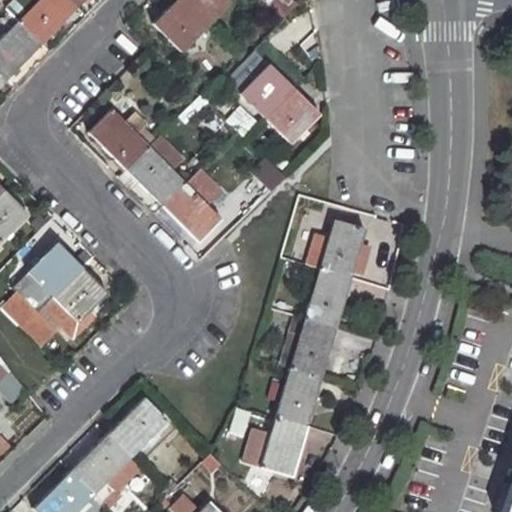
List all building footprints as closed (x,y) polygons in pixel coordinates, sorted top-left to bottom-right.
[(13,0),(6,8),(17,18),(34,0),(13,0)] [(69,0),(38,0),(18,21),(41,45),(77,8),(69,0)] [(178,0),(174,0),(152,23),(181,51),(206,27),(178,0)] [(229,0),(178,0),(206,27),(230,1),(229,0)] [(18,21),(0,39),(0,75),(5,81),(41,45),(18,21)] [(268,65),(241,94),(266,118),(293,89),(268,65)] [(293,89),(266,118),(291,143),(319,114),(293,89)] [(245,109),(229,118),(240,135),(255,126),(245,109)] [(111,110),(87,132),(127,170),(149,148),(156,140),(144,128),(146,125),(134,113),(124,123),(111,110)] [(149,148),(127,170),(163,206),(185,183),(192,176),(188,173),(181,172),(177,176),(149,148)] [(273,191),(286,176),(264,158),(251,173),(273,191)] [(185,183),(163,206),(198,242),(221,218),(185,183)] [(4,189),(0,192),(0,242),(1,244),(29,214),(4,189)] [(333,220),(319,269),(351,278),(366,229),(333,220)] [(312,232),(305,264),(317,267),(325,235),(312,232)] [(57,243),(28,271),(54,296),(82,268),(57,243)] [(82,268),(54,296),(79,321),(106,293),(82,268)] [(319,269),(304,319),(336,328),(351,278),(319,269)] [(291,367),(290,368),(321,378),(336,328),(304,319),(294,316),(289,332),(300,335),(291,367)] [(289,332),(280,364),(291,367),(300,335),(289,332)] [(0,393),(8,404),(23,393),(0,360),(0,393)] [(290,368),(276,418),(306,427),(321,378),(290,368)] [(143,397),(107,434),(130,457),(166,420),(143,397)] [(245,436),(251,412),(234,408),(229,433),(245,436)] [(276,418),(261,467),(292,477),(306,427),(276,418)] [(107,434),(70,471),(94,494),(130,457),(107,434)] [(511,511),(511,468),(506,483),(509,484),(500,511),(511,511)] [(70,471),(33,508),(37,511),(75,511),(94,494),(70,471)] [(248,471),(242,486),(264,495),(270,480),(248,471)] [(172,511),(192,511),(197,506),(181,493),(168,509),(172,511)]
